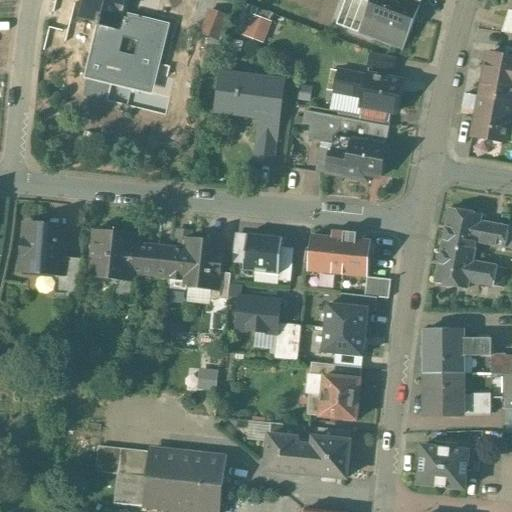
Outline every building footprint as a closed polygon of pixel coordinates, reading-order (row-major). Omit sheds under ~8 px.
[(85,0),(82,17),(98,21),(97,26),(100,27),(101,23),(119,28),(123,13),(126,0),(85,0)] [(379,0),(373,21),(411,32),(419,2),(412,0),(379,0)] [(511,5),(510,5),(510,7),(511,8),(503,33),(511,34),(511,5)] [(226,16),(211,10),(202,34),(217,39),(226,16)] [(266,43),(275,22),(246,10),(237,31),(266,43)] [(100,27),(97,26),(84,79),(152,95),(169,24),(123,13),(119,28),(101,23),(100,27)] [(511,58),(505,57),(488,54),(480,96),(511,101),(511,58)] [(340,72),(332,71),(328,90),(336,92),(340,72)] [(368,78),(340,72),(336,92),(364,97),(368,78)] [(284,83),(221,74),(216,111),(260,117),(254,164),(273,166),(284,83)] [(401,81),(368,75),(368,78),(364,97),(362,107),(386,112),(396,114),(401,81)] [(511,106),(511,101),(480,96),(472,137),(505,143),(509,125),(511,106)] [(386,112),(362,107),(359,122),(383,127),(386,112)] [(359,122),(305,112),(303,125),(311,127),(308,140),(333,145),(333,143),(351,147),(352,140),(386,147),(389,128),(383,127),(359,122)] [(386,147),(352,140),(351,147),(345,178),(362,181),(363,175),(380,178),(380,176),(384,176),(386,164),(383,164),(386,147)] [(351,147),(333,143),(333,145),(327,174),(345,178),(351,147)] [(481,215),(450,209),(442,247),(474,252),(476,243),(505,248),(508,228),(480,223),(481,215)] [(66,229),(26,225),(24,242),(22,255),(23,255),(22,265),(34,266),(34,272),(57,274),(64,274),(65,259),(67,238),(65,238),(66,229)] [(137,235),(95,231),(90,278),(110,280),(131,282),(132,282),(133,273),(170,277),(173,249),(136,246),(137,235)] [(356,234),(344,233),(333,232),(332,238),(312,236),(308,272),(366,278),(368,258),(370,258),(373,256),(373,248),(371,245),(370,245),(370,242),(355,240),(356,234)] [(283,239),(247,235),(244,265),(254,266),(253,272),(269,274),(270,268),(280,269),(283,239)] [(187,241),(186,251),(173,249),(170,277),(169,281),(170,281),(169,289),(170,289),(171,277),(187,279),(186,286),(211,289),(217,290),(219,273),(222,244),(213,243),(207,236),(201,242),(187,241)] [(474,252),(442,247),(435,284),(467,290),(468,282),(472,263),(474,252)] [(82,260),(65,259),(64,274),(57,274),(55,294),(78,296),(82,260)] [(497,267),(472,263),(468,282),(493,287),(493,286),(497,268),(497,267)] [(505,269),(497,268),(493,286),(502,288),(505,269)] [(231,274),(219,273),(217,290),(211,289),(210,299),(228,300),(231,274)] [(131,282),(110,280),(109,297),(130,300),(131,282)] [(342,294),(340,306),(368,310),(368,312),(376,313),(377,298),(342,294)] [(281,303),(240,299),(237,331),(277,335),(278,324),(281,303)] [(329,305),(326,329),(365,333),(368,312),(368,310),(340,306),(329,305)] [(302,326),(278,324),(277,335),(275,360),(298,362),(302,326)] [(326,329),(323,353),(363,357),(365,333),(326,329)] [(461,331),(426,331),(426,375),(462,375),(462,356),(461,339),(461,331)] [(486,339),(461,339),(462,356),(486,355),(486,353),(486,342),(486,339)] [(496,341),(486,342),(486,353),(496,353),(496,341)] [(360,368),(312,363),(311,375),(324,376),(324,377),(359,380),(360,368)] [(199,388),(220,388),(220,369),(199,368),(199,388)] [(311,375),(309,375),(308,393),(309,394),(305,415),(320,417),(324,377),(324,376),(311,375)] [(462,375),(426,375),(426,416),(462,415),(462,396),(462,375)] [(359,380),(324,377),(320,417),(356,420),(360,381),(359,380)] [(490,395),(462,396),(462,415),(490,415),(490,414),(490,395)] [(498,395),(490,395),(490,414),(498,414),(498,395)] [(298,426),(270,423),(269,436),(297,438),(298,426)] [(350,432),(298,426),(297,438),(297,439),(313,439),(313,438),(349,442),(350,432)] [(297,438),(269,436),(266,464),(282,466),(282,472),(309,475),(311,459),(296,457),(297,439),(297,438)] [(349,442),(313,438),(313,439),(311,459),(309,475),(346,478),(346,475),(347,475),(351,472),(351,465),(349,462),(348,462),(350,442),(349,442)] [(469,451),(421,446),(417,486),(465,491),(469,451)] [(149,452),(99,447),(96,473),(118,475),(146,478),(149,452)] [(226,460),(149,452),(146,478),(223,487),(226,460)] [(146,478),(118,475),(115,504),(142,507),(146,478)] [(219,511),(223,487),(146,478),(142,507),(189,511),(219,511)]
